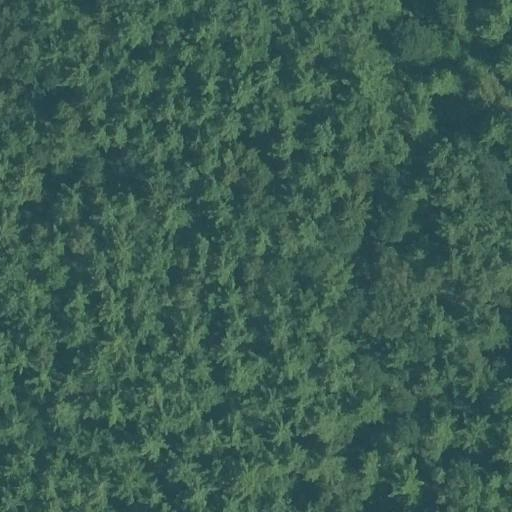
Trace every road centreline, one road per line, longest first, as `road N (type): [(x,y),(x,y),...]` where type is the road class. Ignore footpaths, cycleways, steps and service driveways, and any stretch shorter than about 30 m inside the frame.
road 1 (track): [(0,220),(511,309)]
road 2 (track): [(429,0),(353,511)]
